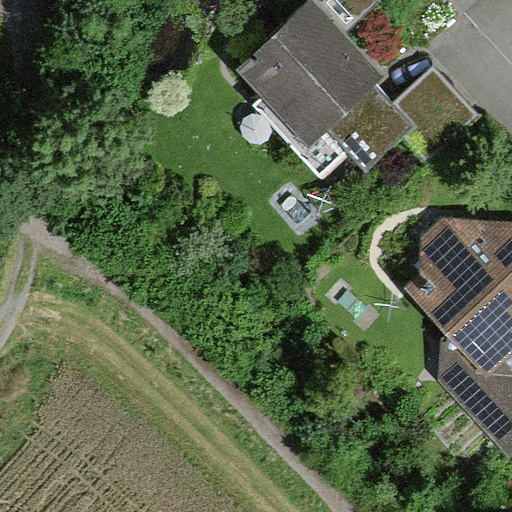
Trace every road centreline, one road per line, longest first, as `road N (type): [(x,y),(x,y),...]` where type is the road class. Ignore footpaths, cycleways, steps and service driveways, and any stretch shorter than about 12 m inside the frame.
road 1 (track): [(344,511),(222,381),(38,243)]
road 2 (track): [(0,343),(38,243),(40,196),(22,109),(38,0)]
